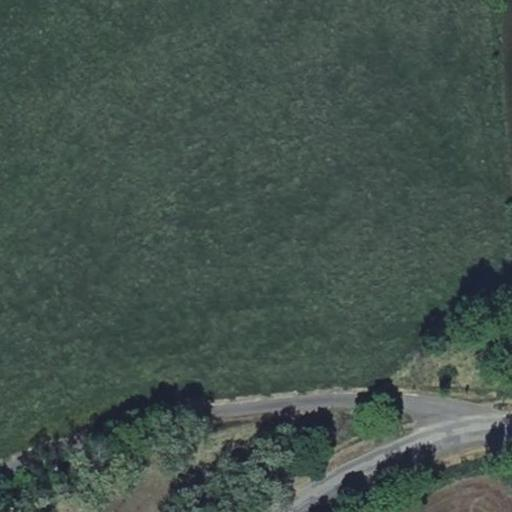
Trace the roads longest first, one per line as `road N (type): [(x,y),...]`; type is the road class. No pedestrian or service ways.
road 1 (residential): [(489,427),(385,404),(202,413),(65,448),(0,478)]
road 2 (unclassified): [(489,427),(385,458),(293,511)]
